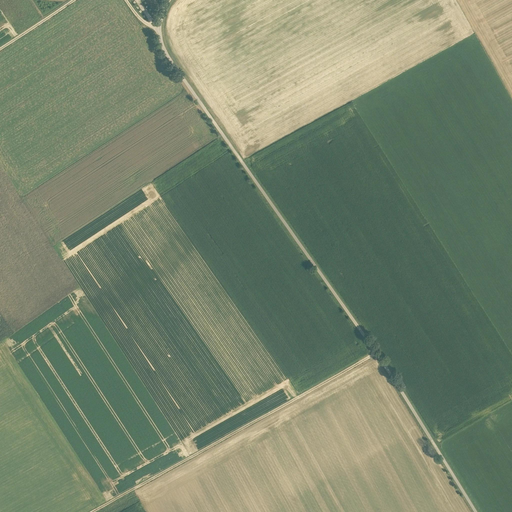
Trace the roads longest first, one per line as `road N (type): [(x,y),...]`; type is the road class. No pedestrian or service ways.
road 1 (unclassified): [(475,511),(389,372),(167,56),(159,27),(168,0)]
road 2 (track): [(92,511),(376,353)]
